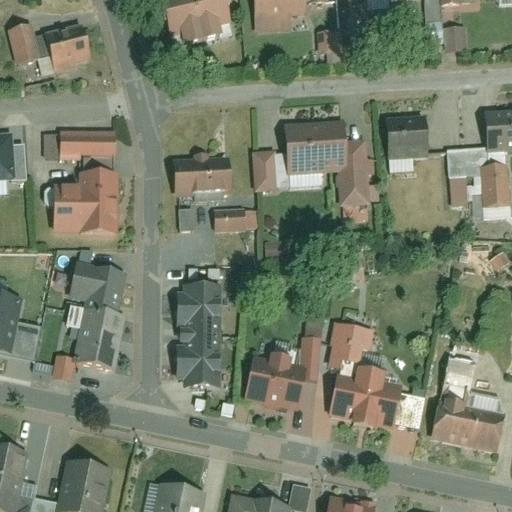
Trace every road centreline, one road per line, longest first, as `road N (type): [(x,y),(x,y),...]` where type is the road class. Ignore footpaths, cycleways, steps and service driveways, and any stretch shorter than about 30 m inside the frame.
road 1 (unclassified): [(137,424),(511,502)]
road 2 (residential): [(148,104),(511,75)]
road 3 (residential): [(137,424),(147,383),(148,104)]
road 4 (residential): [(0,116),(148,104)]
road 5 (unclassified): [(0,396),(137,424)]
